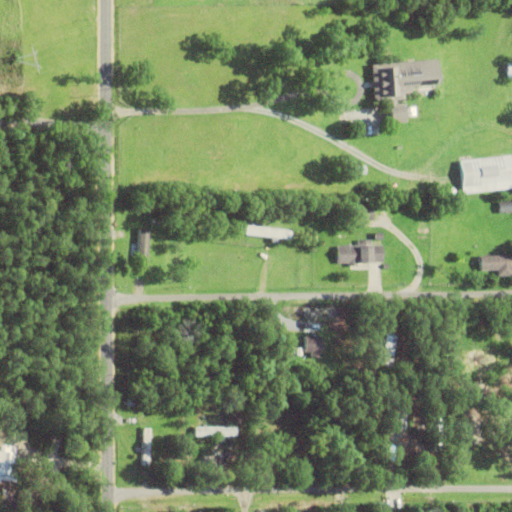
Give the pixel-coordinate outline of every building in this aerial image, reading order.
[(403,101),(404,103),(402,103),(404,120),(387,121),(385,103),(387,103),(387,99),(373,100),(369,62),(434,55),(437,81),(408,84),(409,90),(402,91),(402,97),(394,98),(394,102),(403,101)] [(458,159),(508,153),(511,186),(462,193),(458,159)] [(355,165),(365,165),(365,173),(356,174),(355,165)] [(497,201),(511,199),(511,210),(498,212),(497,201)] [(138,204),(153,204),(153,214),(138,214),(138,204)] [(347,205),(372,205),(372,219),(347,220),(347,205)] [(157,224),(157,215),(158,215),(158,212),(165,212),(165,215),(166,215),(166,224),(157,224)] [(245,233),(246,224),(291,228),(290,238),(245,233)] [(133,263),(143,263),(145,229),(134,228),(133,263)] [(357,265),(348,265),(348,262),(337,262),(337,245),(347,245),(347,244),(349,244),(349,245),(357,245),(357,238),(371,238),(371,244),(383,244),(383,262),(357,262),(357,265)] [(511,274),(496,275),(496,269),(479,269),(479,255),(507,253),(507,257),(511,256),(511,267),(511,268),(511,274)] [(380,363),(387,330),(397,332),(390,365),(380,363)] [(304,351),(304,335),(312,335),(312,333),(314,333),(314,335),(322,335),(322,351),(304,351)] [(233,407),(234,399),(245,399),(244,408),(233,407)] [(398,408),(386,408),(386,428),(399,428),(398,408)] [(431,409),(440,409),(440,449),(432,449),(431,409)] [(224,435),(223,440),(216,440),(216,436),(195,436),(195,426),(236,426),(236,435),(224,435)] [(142,466),(142,452),(137,452),(138,447),(142,447),(143,428),(150,428),(149,466),(142,466)] [(263,442),(303,441),(303,450),(263,451),(263,442)] [(0,451),(1,445),(15,446),(14,456),(17,456),(14,481),(0,479),(0,451)]
